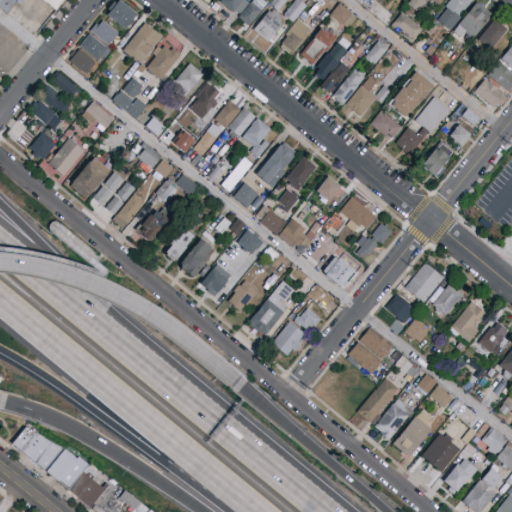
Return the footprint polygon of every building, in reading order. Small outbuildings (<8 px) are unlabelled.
[(64,0),(55,12),(41,0),(25,0),(20,6),(17,3),(7,14),(0,7),(0,0),(64,0)] [(124,31),(105,15),(108,11),(110,12),(120,0),(137,14),(124,31)] [(221,0),(246,0),(249,3),(240,15),(234,10),(231,13),(219,3),(221,0)] [(250,24),(240,16),(253,0),(257,0),(265,7),(250,24)] [(286,0),(278,11),(278,10),(277,12),(273,9),(274,7),(270,4),(273,0),(286,0)] [(293,23),(283,15),(295,0),(299,0),(307,6),(293,23)] [(322,7),(315,0),(335,0),(328,8),(324,5),(322,7)] [(417,12),(407,4),(410,0),(424,0),(426,1),(417,12)] [(450,32),(437,21),(447,9),(444,7),(450,0),(474,0),(459,17),(462,19),(450,32)] [(473,40),(465,33),(460,38),(453,32),(458,27),(457,26),(477,2),(493,16),(473,40)] [(339,3),(356,18),(346,29),(329,15),(339,3)] [(268,43),(253,31),(269,11),(271,12),(273,10),(283,18),(281,20),(284,23),(268,43)] [(299,17),(304,12),(309,16),(305,22),(299,17)] [(413,40),(397,27),(394,29),(391,26),(402,13),(422,29),(413,40)] [(298,19),(310,29),(301,40),(302,40),(292,52),(291,51),(289,53),(280,47),(282,44),(281,43),(287,37),(285,35),(298,19)] [(490,51),(478,41),(494,20),(507,30),(490,51)] [(108,46),(90,31),(96,23),(99,25),(103,21),(118,34),(108,46)] [(141,65),(136,61),(135,62),(122,52),(145,23),(162,37),(153,48),(154,49),(141,65)] [(312,65),(301,55),(314,38),(313,37),(321,28),(327,33),(328,31),(336,39),(325,51),(324,50),(312,65)] [(90,34),(109,49),(107,51),(110,53),(105,60),(102,58),(98,62),(79,46),(90,34)] [(143,73),(146,69),(156,57),(152,53),(161,43),(160,43),(164,38),(175,47),(173,49),(181,55),(176,61),(180,65),(165,84),(157,78),(154,81),(150,78),(147,82),(141,78),(144,74),(143,73)] [(353,57),(352,57),(349,61),(344,58),(358,41),(363,45),(359,50),(363,53),(359,58),(355,55),(353,57)] [(375,65),(372,63),(371,64),(364,59),(378,41),(388,48),(375,65)] [(325,80),(322,77),(320,79),(315,76),(317,73),(314,71),(328,54),(328,55),(337,43),(346,50),(340,58),(341,58),(338,62),(339,63),(325,80)] [(430,56),(425,51),(430,45),(436,50),(430,56)] [(511,46),(511,72),(497,61),(499,58),(501,59),(511,46)] [(79,49),(93,61),(93,62),(95,64),(87,74),(84,72),(83,74),(69,62),(79,49)] [(498,58),(494,54),(498,49),(503,53),(498,58)] [(332,94),(328,91),(328,92),(321,87),(326,80),(325,80),(331,72),(333,74),(342,63),(350,70),(336,87),(337,88),(332,94)] [(511,87),(508,92),(487,76),(498,63),(501,66),(502,65),(511,73),(511,74),(511,87)] [(141,73),(137,70),(142,64),(146,67),(141,73)] [(185,97),(170,85),(175,80),(176,81),(190,64),(203,75),(185,97)] [(343,105),(332,97),(347,78),(348,78),(354,70),(358,73),(360,69),(366,74),(363,77),(365,78),(358,86),(358,87),(343,105)] [(137,79),(133,75),(137,70),(141,74),(137,79)] [(410,114),(408,113),(404,118),(388,105),(392,100),(403,87),(405,88),(411,81),(409,80),(415,72),(435,87),(424,100),(421,97),(419,100),(420,101),(410,114)] [(52,83),(59,75),(73,86),(74,85),(82,91),(79,95),(76,93),(72,98),(52,83)] [(382,104),(375,99),(360,117),(346,105),(369,76),(378,83),(372,90),(376,93),(374,95),(376,96),(384,86),(391,92),(382,104)] [(123,90),(128,83),(127,83),(129,81),(130,82),(132,78),(136,81),(139,78),(143,81),(142,82),(144,84),(140,90),(142,91),(135,99),(133,97),(133,98),(123,90)] [(494,109),(474,93),(484,80),(488,82),(488,81),(498,89),(497,90),(507,98),(501,106),(498,105),(494,109)] [(207,115),(194,105),(198,100),(195,97),(198,93),(201,96),(204,93),(202,91),(208,83),(214,88),(216,86),(224,92),(216,101),(215,102),(216,104),(207,115)] [(60,113),(57,110),(56,112),(53,109),(54,108),(39,96),(48,86),(68,103),(60,113)] [(135,120),(112,100),(120,91),(134,102),(137,99),(146,107),(135,120)] [(431,134),(415,121),(433,97),(450,110),(445,116),(447,116),(443,121),(442,120),(438,125),(439,126),(436,130),(435,129),(431,134)] [(51,128),(31,111),(33,108),(31,107),(35,102),(37,104),(39,101),(55,114),(55,115),(59,118),(51,128)] [(226,129),(221,125),(218,128),(222,131),(202,156),(193,149),(198,142),(213,124),(214,125),(217,122),(214,119),(229,101),(241,110),(226,129)] [(92,102),(114,120),(106,130),(96,121),(92,126),(81,116),(92,102)] [(381,111),(386,115),(388,113),(383,109),(386,105),(405,120),(400,126),(402,128),(391,142),(370,125),(381,111)] [(462,105),(479,118),(473,127),(467,123),(461,118),(460,119),(455,114),(462,105)] [(239,137),(238,136),(235,139),(227,132),(229,129),(228,128),(244,108),(255,117),(239,137)] [(167,128),(163,125),(168,119),(171,122),(167,128)] [(258,159),(249,153),(253,147),(242,138),(257,119),(270,130),(259,144),(260,145),(265,140),(270,144),(258,159)] [(151,120),(163,129),(156,138),(145,128),(151,120)] [(461,146),(456,142),(455,143),(452,141),(453,140),(449,136),(458,125),(470,135),(461,146)] [(410,155),(395,143),(408,127),(417,134),(423,128),(428,132),(410,155)] [(159,137),(165,130),(170,134),(164,141),(159,137)] [(185,153),(173,143),(178,138),(176,137),(180,132),(181,133),(183,131),(195,140),(185,153)] [(43,160),(39,157),(37,159),(31,155),(33,152),(32,151),(31,153),(29,151),(30,150),(29,149),(43,133),(56,144),(43,160)] [(63,177),(48,165),(49,163),(44,160),(47,156),(52,160),(69,139),(84,151),(63,177)] [(147,173),(140,167),(142,164),(135,157),(132,161),(126,156),(140,139),(162,157),(151,169),(151,168),(147,173)] [(437,179),(421,166),(440,142),(453,152),(447,160),(447,162),(445,165),(443,165),(442,167),(445,169),(437,179)] [(272,188),(256,175),(280,145),(282,146),(284,143),(296,153),(294,155),(294,156),(282,171),(285,173),(272,188)] [(85,200),(69,187),(89,162),(90,163),(94,158),(95,159),(98,154),(112,166),(105,175),(106,175),(85,200)] [(296,191),(288,184),(289,183),(285,179),(303,157),(316,167),(296,191)] [(229,193),(220,186),(244,158),(252,165),(242,177),(244,178),(241,181),(240,180),(234,187),(235,188),(232,191),(231,190),(229,193)] [(165,180),(154,170),(163,160),(174,170),(165,180)] [(213,182),(208,178),(217,166),(222,171),(213,182)] [(113,192),(104,185),(114,172),(123,179),(116,188),(115,191),(114,190),(113,192)] [(176,183),(184,174),(199,187),(190,196),(189,195),(188,197),(184,194),(185,192),(176,183)] [(325,206),(319,201),(321,198),(318,196),(319,194),(316,192),(328,177),(340,186),(325,206)] [(165,203),(163,201),(160,204),(155,199),(157,196),(155,194),(166,181),(177,191),(173,195),(172,194),(165,203)] [(125,202),(116,195),(118,193),(117,192),(119,190),(120,191),(127,182),(135,189),(125,202)] [(246,209),(233,198),(244,184),(258,195),(246,209)] [(111,193),(105,201),(106,201),(102,206),(93,198),(103,187),(111,193)] [(287,214),(282,210),(283,209),(276,203),(287,190),(293,194),(294,192),(297,194),(295,196),(298,199),(287,214)] [(122,230),(112,221),(134,194),(145,204),(122,230)] [(113,215),(105,208),(115,196),(123,203),(113,215)] [(367,229),(362,226),(361,226),(359,228),(358,227),(354,233),(345,226),(350,220),(340,212),(352,197),(377,217),(367,229)] [(314,216),(316,213),(310,209),(313,205),(322,212),(321,213),(326,217),(323,222),(314,216)] [(276,236),(260,223),(261,221),(256,216),(264,206),(268,209),(270,207),(272,209),(270,211),(283,221),(284,220),(287,222),(276,236)] [(150,242),(136,231),(137,231),(135,230),(139,225),(141,226),(150,214),(165,226),(158,235),(157,234),(150,242)] [(301,255),(295,251),(297,249),(293,245),(291,248),(278,237),(293,217),(308,227),(303,234),(306,236),(316,223),(322,227),(301,255)] [(222,234),(215,229),(218,225),(218,226),(224,219),(230,225),(222,234)] [(235,238),(227,232),(238,219),(246,225),(235,238)] [(382,245),(378,242),(377,242),(376,243),(371,240),(373,237),(371,236),(381,224),(384,226),(385,224),(388,227),(387,229),(392,233),(382,245)] [(176,261),(171,257),(170,258),(166,255),(167,254),(166,253),(172,246),(170,244),(175,238),(178,240),(186,230),(194,237),(186,247),(186,248),(176,261)] [(251,255),(237,243),(247,230),(261,242),(261,245),(256,251),(255,250),(251,255)] [(355,255),(361,247),(356,243),(363,235),(367,239),(369,238),(377,245),(374,249),(376,250),(373,254),(371,253),(368,257),(366,255),(361,260),(355,255)] [(193,277),(179,266),(200,240),(211,248),(211,249),(212,250),(208,255),(207,253),(202,259),(206,261),(193,277)] [(340,288),(325,275),(326,274),(323,272),(335,257),(338,259),(354,271),(354,272),(355,273),(344,288),(341,286),(340,288)] [(423,304),(404,288),(425,263),(444,279),(423,304)] [(214,298),(206,292),(208,290),(200,284),(217,264),(231,276),(227,281),(214,298)] [(239,285),(240,286),(244,281),(254,289),(254,290),(256,292),(252,296),(254,297),(246,306),(245,305),(240,312),(228,302),(235,294),(233,292),(239,285)] [(263,337),(258,333),(255,336),(251,332),(253,329),(249,326),(251,323),(249,322),(282,281),(294,291),(284,302),(281,299),(280,300),(288,307),(263,337)] [(337,302),(313,283),(301,299),(325,318),(337,302)] [(446,317),(440,312),(438,315),(434,312),(436,311),(434,310),(435,308),(432,306),(433,305),(428,301),(440,287),(444,291),(450,284),(463,294),(446,317)] [(396,293),(416,310),(404,325),(403,323),(402,324),(396,319),(397,318),(387,310),(388,309),(385,307),(389,303),(390,304),(394,299),(393,298),(396,293)] [(469,343),(462,338),(461,341),(448,331),(471,302),(484,313),(479,320),(480,321),(475,327),(474,326),(472,328),(477,332),(469,343)] [(306,330),(301,326),(299,328),(293,323),(295,321),(294,320),(297,316),(300,318),(307,308),(320,319),(314,327),(312,326),(310,328),(309,326),(306,330)] [(416,318),(431,330),(420,344),(414,339),(413,340),(404,333),(416,318)] [(271,344),(289,322),(304,334),(299,341),(302,343),(295,351),(292,349),(286,356),(271,344)] [(490,353),(478,343),(494,323),(496,325),(497,323),(505,330),(504,331),(506,333),(503,337),(503,338),(500,342),(501,343),(498,346),(498,347),(500,345),(505,348),(503,351),(499,357),(492,352),(493,351),(492,350),(490,353)] [(381,360),(359,341),(369,328),(379,336),(379,335),(387,342),(393,347),(385,356),(381,360)] [(358,342),(381,361),(371,374),(365,369),(364,370),(356,363),(357,363),(348,355),(358,342)] [(395,364),(387,357),(394,347),(403,354),(395,364)] [(511,376),(507,381),(502,376),(504,374),(503,373),(505,370),(499,365),(511,348),(511,376)] [(402,357),(412,364),(413,364),(420,369),(409,383),(404,379),(406,375),(405,374),(404,375),(399,371),(400,370),(394,366),(402,357)] [(491,379),(486,375),(491,369),(496,372),(496,373),(498,374),(493,380),(491,378),(491,379)] [(426,374),(437,383),(427,394),(424,397),(424,396),(421,399),(413,393),(416,390),(415,389),(417,386),(426,374)] [(370,423),(358,412),(386,379),(397,389),(394,393),(395,394),(370,423)] [(498,398),(492,393),(500,383),(510,391),(506,396),(502,393),(498,398)] [(437,386),(453,399),(444,409),(429,396),(437,386)] [(511,412),(509,410),(507,412),(508,414),(506,416),(505,415),(504,416),(498,411),(502,405),(501,404),(511,392),(511,412)] [(388,441),(380,434),(381,433),(374,427),(393,404),(394,404),(398,399),(406,406),(403,409),(406,411),(404,413),(408,416),(388,441)] [(357,413),(364,420),(358,427),(351,421),(357,413)] [(409,457),(393,444),(415,417),(416,417),(419,413),(430,421),(427,426),(431,430),(409,457)] [(365,422),(370,426),(365,432),(360,428),(365,422)] [(66,450),(47,472),(38,464),(14,445),(29,429),(37,434),(66,450)] [(497,454),(496,454),(494,457),(486,451),(489,448),(481,442),(491,429),(493,430),(493,429),(507,440),(502,448),(498,454),(497,453),(497,454)] [(441,472),(421,456),(439,433),(459,449),(441,472)] [(506,445),(511,450),(511,486),(502,478),(505,474),(509,477),(511,472),(506,468),(505,469),(502,467),(503,465),(495,459),(506,445)] [(66,450),(79,461),(81,458),(90,466),(85,474),(80,481),(76,486),(72,492),(65,487),(47,472),(66,450)] [(453,495),(447,490),(450,487),(443,482),(456,465),(458,467),(464,459),(476,469),(468,480),(466,479),(456,492),(455,492),(453,495)] [(487,467),(483,464),(487,459),(491,462),(487,467)] [(474,511),(462,502),(480,480),(481,481),(482,480),(481,480),(489,470),(493,464),(499,469),(497,471),(498,472),(497,473),(502,477),(500,479),(501,480),(497,485),(496,484),(493,489),(494,490),(493,491),(496,493),(480,511),(474,511)] [(85,474),(88,477),(91,475),(98,478),(95,481),(98,484),(101,486),(104,489),(107,491),(99,502),(93,510),(84,502),(72,492),(76,486),(80,481),(85,474)] [(119,499),(133,511),(140,503),(125,491),(119,499)] [(511,511),(495,511),(509,496),(511,498),(511,511)]
